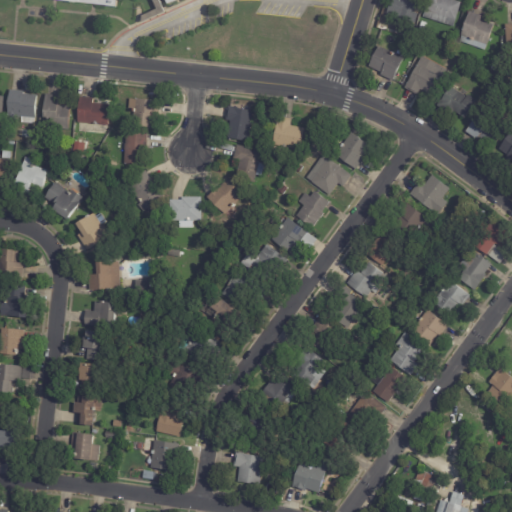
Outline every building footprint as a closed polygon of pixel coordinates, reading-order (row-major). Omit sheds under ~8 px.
[(417,0),(413,15),(387,7),(389,0),(417,0)] [(449,0),(460,3),(453,27),(421,17),(426,0),(449,0)] [(469,13),(481,16),(480,19),(493,23),(484,50),(458,42),(468,12),(469,13)] [(426,24),(423,33),(417,31),(420,22),(426,24)] [(503,24),(511,23),(511,54),(505,55),(503,24)] [(414,28),(411,39),(404,37),(407,27),(414,28)] [(395,55),(403,59),(392,81),(380,75),(381,73),(369,67),(379,47),(395,55)] [(420,91),(418,91),(416,96),(403,89),(420,57),(446,70),(432,98),(420,91)] [(464,118),(440,102),(450,87),(466,97),(468,93),(477,99),(464,118)] [(13,90),(27,91),(26,95),(40,96),(38,119),(36,118),(36,124),(22,123),(23,117),(11,116),(13,90)] [(49,94),(62,95),(62,105),(73,106),(72,129),(49,128),(50,118),(47,117),(49,94)] [(0,96),(8,97),(5,115),(0,115),(0,96)] [(83,97),(97,99),(97,103),(113,105),(111,126),(80,123),(82,97),(83,97)] [(165,102),(163,115),(161,115),(159,129),(136,126),(138,109),(132,109),(134,99),(139,100),(139,99),(165,102)] [(474,139),(464,132),(472,121),(471,121),(481,106),(509,126),(493,149),(478,138),(476,141),(474,139)] [(254,130),(251,142),(231,138),(235,121),(230,120),(233,107),(257,112),(254,127),(256,127),(256,131),(254,130)] [(291,119),(296,120),(295,127),(308,130),(305,151),(276,146),(282,117),(291,119)] [(36,132),(35,139),(22,138),(23,131),(36,132)] [(511,155),(501,147),(511,131),(511,155)] [(366,162),(360,170),(340,155),(357,132),(375,146),(367,157),(369,159),(366,162)] [(152,135),(150,167),(127,166),(128,149),(123,149),(124,143),(129,144),(130,133),(152,135)] [(272,141),(269,151),(261,148),(264,139),(272,141)] [(86,144),(85,153),(76,152),(78,143),(86,144)] [(268,165),(265,177),(259,175),(257,183),(239,178),(244,161),(237,160),(241,145),(265,152),(262,164),(268,165)] [(54,150),(62,153),(58,162),(50,159),(54,150)] [(6,158),(7,151),(15,152),(14,159),(6,159),(6,158)] [(354,175),(355,176),(346,188),(342,185),(333,197),(316,184),(316,183),(309,178),(326,155),(354,175)] [(0,161),(14,162),(12,180),(0,179),(0,161)] [(34,166),(50,171),(44,192),(34,189),(31,200),(17,195),(26,163),(34,166)] [(150,170),(159,180),(155,183),(171,201),(155,215),(149,209),(145,213),(138,206),(142,202),(130,187),(149,170),(150,170)] [(414,195),(422,183),(427,187),(436,175),(453,188),(446,199),(451,203),(441,215),(414,195)] [(247,195),(235,208),(239,212),(232,219),(210,198),(220,188),(222,189),(231,180),(247,195)] [(64,186),(72,192),(74,189),(86,197),(70,220),(55,209),(58,205),(47,197),(58,182),(64,186)] [(289,189),(284,195),(280,192),(284,186),(289,189)] [(331,204),(325,212),(326,214),(315,228),(299,216),(307,207),(300,202),(307,193),(313,198),(318,191),(332,203),(331,204)] [(206,222),(175,222),(174,200),(186,200),(186,198),(206,198),(206,222)] [(268,204),(261,213),(256,208),(262,200),(268,204)] [(432,220),(417,240),(399,226),(406,217),(403,215),(412,203),(433,219),(432,220)] [(111,238),(90,251),(81,236),(85,233),(79,224),(97,214),(111,238)] [(510,255),(504,264),(477,244),(484,234),(478,229),(489,214),(511,231),(511,239),(504,250),(510,255)] [(313,234),(305,244),(303,242),(294,253),(276,240),(291,218),(313,234)] [(371,254),(384,239),(386,241),(394,231),(409,244),(387,269),(370,254),(371,254)] [(146,241),(144,247),(135,244),(137,238),(146,241)] [(288,262),(272,284),(246,264),(254,253),(263,259),(273,245),(291,258),(288,262)] [(28,266),(26,280),(0,278),(1,275),(0,274),(0,254),(3,253),(3,250),(23,251),(22,264),(28,264),(28,266)] [(493,266),(488,274),(489,275),(479,290),(463,278),(469,270),(463,265),(469,255),(475,259),(480,253),(494,264),(493,266)] [(236,261),(231,267),(225,262),(229,256),(236,261)] [(125,282),(125,291),(96,291),(96,275),(102,275),(102,263),(126,263),(125,282)] [(390,275),(383,283),(386,286),(380,294),(376,292),(371,299),(352,283),(363,270),(367,273),(375,263),(390,275)] [(267,288),(258,301),(249,294),(241,305),(226,294),(243,270),(267,288)] [(476,294),(468,305),(465,303),(457,315),(438,302),(454,279),(476,294)] [(145,295),(139,295),(138,281),(153,280),(154,294),(145,295)] [(30,287),(29,298),(35,298),(33,319),(5,317),(6,302),(13,303),(14,285),(30,287)] [(369,312),(360,324),(358,322),(352,330),(335,316),(343,306),(334,298),(344,286),(372,310),(369,312)] [(244,317),(235,330),(237,331),(230,342),(210,328),(217,318),(211,313),(222,297),(246,314),(244,317)] [(122,305),(119,329),(87,325),(89,312),(96,313),(97,302),(122,305)] [(404,306),(409,310),(402,319),(397,315),(404,306)] [(452,328),(444,338),(443,336),(435,347),(416,333),(433,311),(453,326),(452,328)] [(347,333),(329,356),(313,343),(319,335),(315,332),(326,317),(347,333)] [(226,349),(219,358),(210,352),(201,364),(185,353),(193,342),(189,339),(198,328),(202,331),(203,329),(228,347),(226,349)] [(27,332),(25,352),(22,352),(21,357),(7,356),(10,329),(28,331),(27,332)] [(89,354),(89,349),(86,349),(87,340),(89,341),(89,338),(92,339),(93,332),(110,334),(107,363),(88,361),(89,354)] [(422,368),(416,376),(392,358),(409,333),(430,348),(420,362),(424,365),(422,368)] [(302,362),(313,347),(329,360),(324,367),(331,373),(318,390),(295,371),(302,362)] [(206,377),(199,390),(197,389),(191,400),(170,389),(173,385),(169,383),(173,377),(168,374),(175,360),(206,377)] [(25,369),(21,395),(1,392),(0,397),(0,363),(26,367),(25,369)] [(106,366),(103,394),(85,392),(86,382),(87,382),(89,364),(106,366)] [(402,395),(400,394),(392,403),(378,391),(383,386),(376,380),(383,371),(390,377),(398,368),(414,381),(402,395)] [(511,378),(511,397),(505,407),(488,393),(493,387),(488,383),(499,368),(511,378)] [(345,376),(340,383),(333,377),(338,370),(345,376)] [(302,387),(297,393),(299,395),(292,404),(289,401),(283,408),(266,394),(275,383),(279,385),(287,375),(302,387)] [(393,408),(382,422),(375,417),(366,430),(352,420),(371,393),(393,408)] [(104,400),(102,413),(99,413),(98,427),(78,426),(79,414),(77,414),(78,403),(80,404),(81,397),(104,399),(104,400)] [(183,409),(180,419),(188,421),(184,438),(159,432),(167,401),(184,405),(183,409)] [(280,418),(269,444),(246,434),(251,421),(249,420),(255,407),(280,418)] [(360,449),(351,462),(325,443),(343,418),(358,429),(350,442),(360,449)] [(121,432),(120,440),(107,438),(108,431),(121,432)] [(15,454),(0,454),(0,432),(22,433),(22,449),(15,449),(15,454)] [(76,445),(77,434),(101,437),(100,446),(103,447),(101,463),(81,461),(82,453),(75,452),(76,445)] [(184,446),(182,459),(179,458),(177,472),(148,468),(152,441),(184,445),(184,446)] [(264,486),(241,483),(243,469),(237,468),(239,453),(268,458),(264,486)] [(332,464),(323,495),(310,491),(310,492),(296,488),(303,464),(321,470),(324,461),(332,464)] [(158,473),(157,481),(145,479),(146,471),(158,473)] [(434,484),(428,496),(411,488),(419,471),(432,477),(429,482),(434,484)] [(435,511),(439,501),(448,504),(452,493),(463,497),(459,507),(468,510),(467,511),(435,511)]
